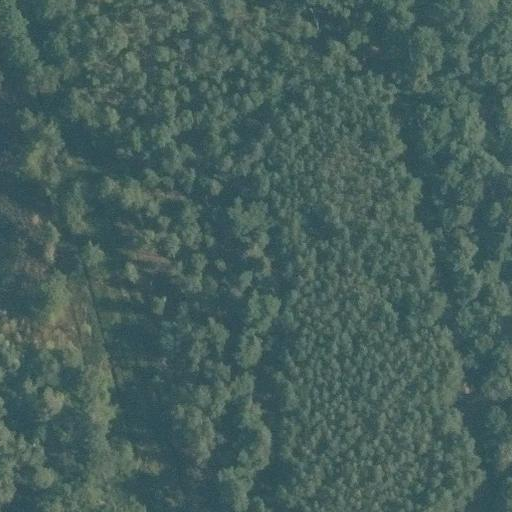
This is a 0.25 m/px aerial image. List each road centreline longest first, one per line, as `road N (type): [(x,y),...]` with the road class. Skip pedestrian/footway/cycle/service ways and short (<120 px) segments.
road 1 (track): [(38,0),(175,511)]
road 2 (unknown): [(213,0),(257,161),(270,246),(274,511)]
